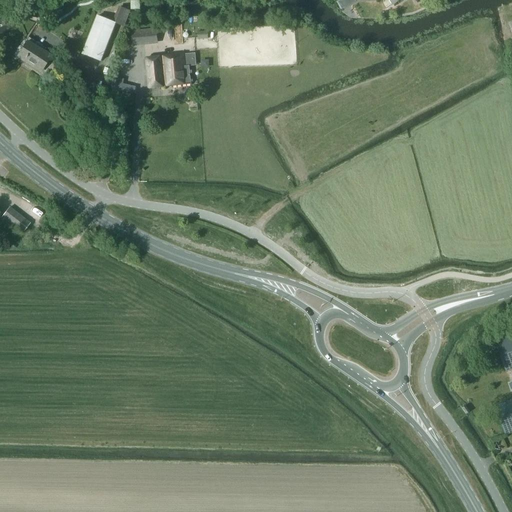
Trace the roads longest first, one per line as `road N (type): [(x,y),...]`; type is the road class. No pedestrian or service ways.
road 1 (unclassified): [(421,310),(401,293),(323,283),(265,241),(215,218),(99,191),(0,115)]
road 2 (primary): [(198,264),(93,213),(0,143)]
road 3 (unclassified): [(502,511),(427,390),(435,341),(429,323)]
road 4 (primary): [(361,320),(287,281),(198,264)]
road 5 (primary): [(198,264),(285,295),(322,324)]
